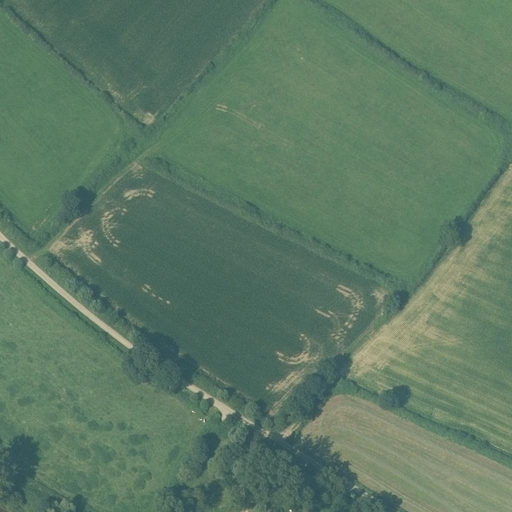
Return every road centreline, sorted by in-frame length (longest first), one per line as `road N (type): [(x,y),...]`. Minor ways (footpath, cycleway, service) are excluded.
road 1 (unclassified): [(271,437),(177,380),(0,235)]
road 2 (track): [(386,511),(271,437)]
